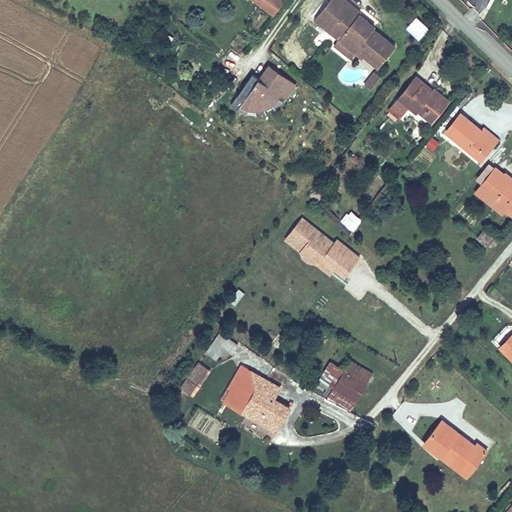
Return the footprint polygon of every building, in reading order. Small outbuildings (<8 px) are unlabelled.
[(259,0),(277,12),(285,0),(259,0)] [(322,0),(312,13),(336,33),(354,47),(357,43),(377,60),(392,41),(371,23),(364,18),(366,16),(357,8),(358,6),(350,0),(322,0)] [(349,53),(354,47),(336,33),(331,39),(349,53)] [(357,43),(354,47),(360,52),(361,50),(375,62),(377,60),(357,43)] [(295,85),(267,65),(257,79),(252,75),(229,106),(236,110),(237,108),(240,111),(247,112),(256,112),(263,111),(270,107),(275,103),(279,97),(284,101),(295,85)] [(374,72),(364,85),(372,90),(381,77),(374,72)] [(419,107),(433,118),(449,98),(437,87),(433,93),(423,85),(426,81),(418,75),(400,95),(393,103),(402,111),(409,103),(417,110),(419,107)] [(447,128),(481,156),(493,142),(476,128),(479,125),(462,110),(447,128)] [(425,146),(434,151),(440,142),(431,137),(425,146)] [(504,208),(510,213),(511,210),(511,182),(508,186),(497,177),(501,173),(494,167),(474,191),(483,198),(486,193),(504,208)] [(486,193),(483,198),(501,212),(504,208),(486,193)] [(341,220),(353,231),(362,220),(350,210),(341,220)] [(343,280),(361,258),(337,239),(333,243),(301,218),(283,241),(298,253),(302,260),(307,265),(313,265),(329,277),(333,272),(343,280)] [(473,235),(484,244),(491,236),(480,227),(473,235)] [(238,288),(229,302),(236,306),(244,293),(238,288)] [(220,344),(221,336),(211,331),(201,350),(211,355),(218,344),(220,344)] [(498,346),(511,357),(511,331),(498,346)] [(321,391),(350,406),(368,370),(346,358),(341,368),(325,360),(314,381),(324,386),(321,391)] [(210,371),(198,362),(178,390),(190,399),(210,371)] [(237,375),(242,366),(236,363),(223,387),(227,389),(235,374),(237,375)] [(278,385),(242,366),(237,375),(273,394),(278,385)] [(227,389),(222,399),(275,427),(288,403),(273,394),(237,375),(235,374),(227,389)] [(420,442),(429,449),(433,444),(466,470),(482,451),(472,443),(471,445),(438,418),(420,442)] [(433,444),(429,449),(462,475),(466,470),(433,444)] [(477,490),(473,496),(483,504),(488,498),(477,490)] [(501,511),(500,511),(511,511),(511,497),(506,505),(503,503),(498,508),(501,511)]
